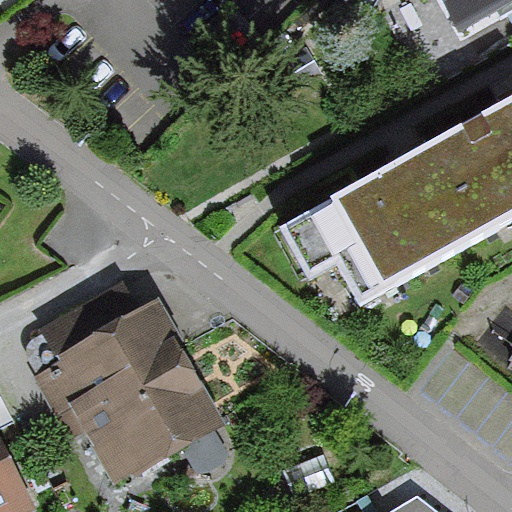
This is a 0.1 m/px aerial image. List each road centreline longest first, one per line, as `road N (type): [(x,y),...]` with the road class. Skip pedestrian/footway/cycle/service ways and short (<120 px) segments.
road 1 (residential): [(159,235),(511,506)]
road 2 (residential): [(0,112),(159,235)]
road 3 (residential): [(159,235),(0,322)]
